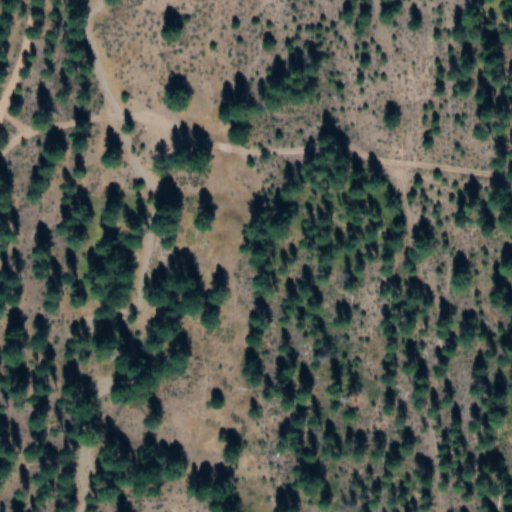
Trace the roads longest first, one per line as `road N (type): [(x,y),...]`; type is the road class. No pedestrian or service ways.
road 1 (track): [(511,158),(124,122),(88,122),(0,143)]
road 2 (residential): [(0,117),(31,0)]
